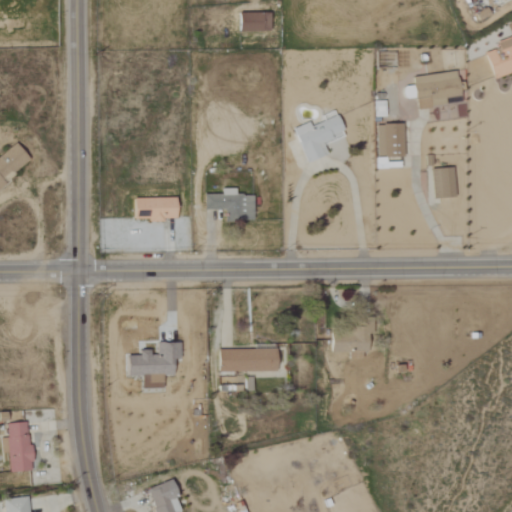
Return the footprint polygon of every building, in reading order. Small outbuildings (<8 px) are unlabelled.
[(237,32),(268,32),(269,13),(237,13),(237,32)] [(490,78),(511,71),(511,38),(511,37),(494,43),(496,49),(482,53),(490,78)] [(411,77),(415,109),(459,103),(454,71),(411,77)] [(383,101),(372,101),(372,117),(383,117),(383,101)] [(341,131),(335,116),(308,126),(307,123),(291,129),(305,163),(325,155),(320,144),(330,140),(329,136),(341,131)] [(401,157),(400,124),(374,125),(375,157),(401,157)] [(0,184),(28,162),(14,144),(0,154),(0,184)] [(431,199),(453,198),(451,169),(429,169),(431,199)] [(251,195),(234,195),(234,188),(220,188),(220,195),(202,195),(202,210),(223,209),(223,221),(251,221),(251,195)] [(174,220),(174,198),(131,199),(131,221),(174,220)] [(363,334),(371,334),(371,326),(344,326),(344,339),(329,340),(330,353),(347,353),(348,359),(364,359),(363,334)] [(125,377),(140,376),(140,389),(161,389),(160,376),(171,375),(171,360),(177,359),(177,343),(155,344),(155,352),(137,352),(137,356),(125,356),(125,377)] [(216,373),(274,372),(274,349),(216,350),(216,373)] [(7,473),(29,471),(25,423),(4,424),(5,438),(0,438),(0,454),(6,454),(7,473)] [(176,511),(179,511),(168,480),(144,489),(152,511),(176,511)] [(25,511),(25,497),(1,499),(1,511),(25,511)]
